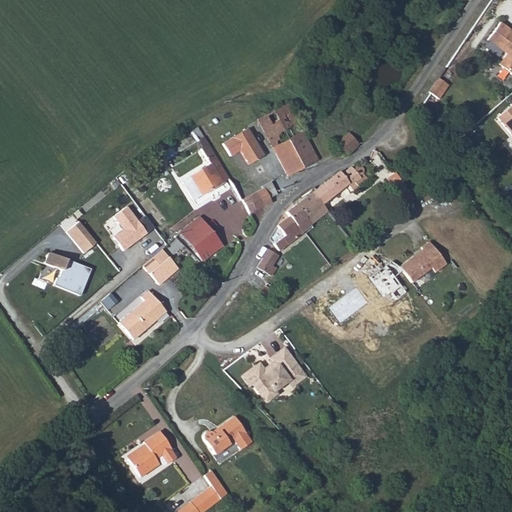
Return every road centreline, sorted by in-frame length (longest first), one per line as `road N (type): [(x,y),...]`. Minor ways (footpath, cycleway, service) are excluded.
road 1 (unclassified): [(475,0),(368,144),(292,192),(192,331)]
road 2 (unclassified): [(447,211),(425,213),(234,349),(208,346),(192,331)]
road 3 (unclassified): [(192,331),(0,494)]
